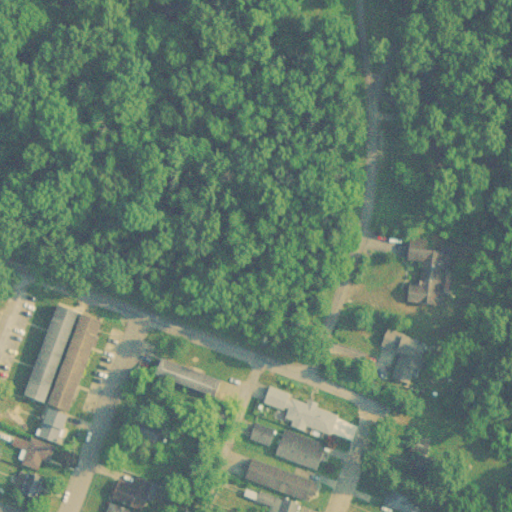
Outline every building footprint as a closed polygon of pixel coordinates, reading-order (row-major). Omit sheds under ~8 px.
[(407,283),(406,304),(446,307),(451,244),(409,240),(407,261),(421,262),(419,284),(407,283)] [(103,322),(58,306),(27,397),(72,413),(103,322)] [(390,381),(414,389),(429,344),(384,329),(377,348),(398,355),(390,381)] [(215,399),(222,380),(162,358),(155,378),(215,399)] [(337,410),(289,400),(284,424),(332,435),(337,410)] [(139,437),(157,447),(167,428),(148,418),(139,437)] [(274,455),(317,472),(327,447),(284,430),(274,455)] [(23,468),(40,470),(41,463),(51,465),(54,445),(27,441),(23,468)] [(243,480),(307,503),(315,483),(251,460),(243,480)] [(13,491),(36,500),(44,480),(21,471),(13,491)] [(112,501),(141,511),(144,511),(155,484),(136,477),(133,486),(119,481),(112,501)] [(412,487),(385,487),(385,511),(412,511),(412,487)] [(299,511),(301,506),(260,495),(256,507),(275,511),(299,511)] [(107,511),(135,511),(111,503),(107,511)]
